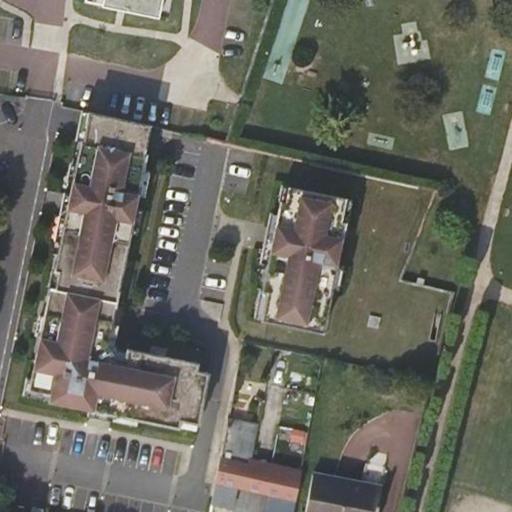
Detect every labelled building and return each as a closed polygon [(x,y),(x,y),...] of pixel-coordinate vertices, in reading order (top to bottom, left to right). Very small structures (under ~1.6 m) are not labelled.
[(84,0),(83,4),(157,20),(160,0),(84,0)] [(147,128),(88,118),(82,147),(80,146),(54,274),(58,275),(54,292),(50,291),(29,392),(51,396),(50,403),(180,428),(182,420),(200,423),(209,373),(197,371),(198,364),(128,351),(126,360),(114,358),(107,347),(144,156),(142,156),(147,128)] [(343,198),(288,188),(285,204),(279,203),(263,292),(268,293),(263,320),(324,332),(344,222),(339,221),(343,198)] [(259,421),(231,417),(223,456),(251,462),(259,421)] [(251,462),(223,456),(214,502),(236,506),(240,487),(274,496),(270,511),(293,511),(301,474),(251,462)] [(375,511),(381,486),(312,473),(304,511),(375,511)]
